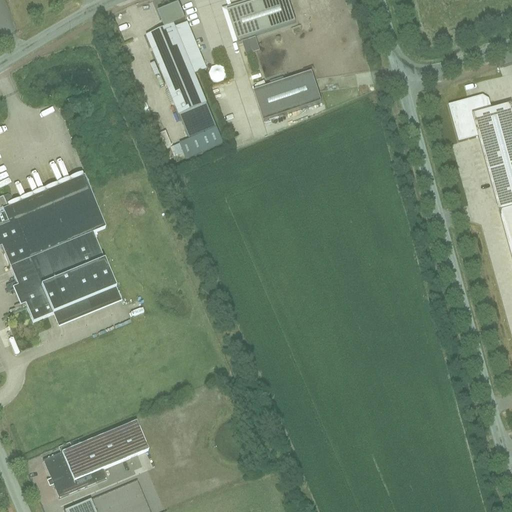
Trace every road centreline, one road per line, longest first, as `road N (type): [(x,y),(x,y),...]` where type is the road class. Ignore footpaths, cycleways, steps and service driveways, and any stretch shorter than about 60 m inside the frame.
road 1 (unclassified): [(508,464),(401,82)]
road 2 (residential): [(115,0),(0,65)]
